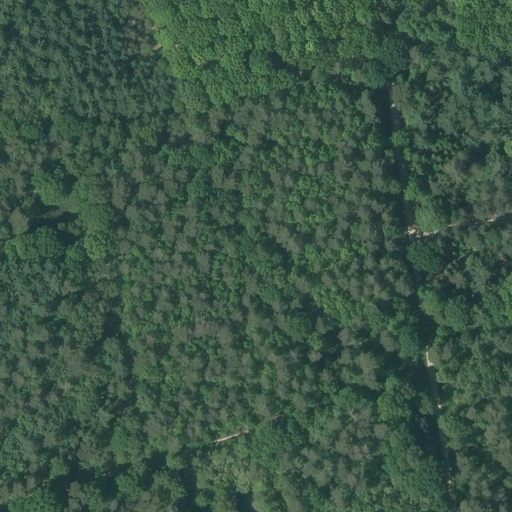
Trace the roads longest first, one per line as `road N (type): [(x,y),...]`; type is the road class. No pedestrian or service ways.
road 1 (track): [(458,511),(376,0)]
road 2 (track): [(0,506),(436,377)]
